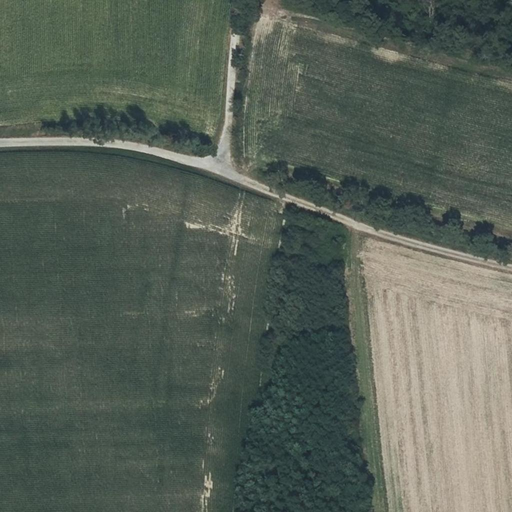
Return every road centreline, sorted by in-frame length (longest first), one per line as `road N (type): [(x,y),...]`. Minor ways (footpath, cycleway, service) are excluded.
road 1 (track): [(511,268),(366,228),(218,169),(242,0)]
road 2 (unclassified): [(218,169),(110,142),(0,142)]
